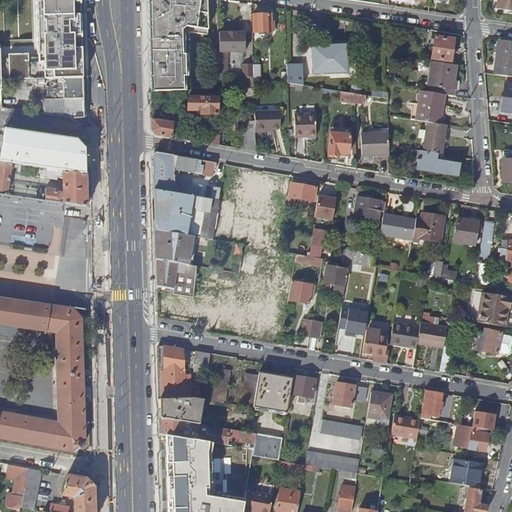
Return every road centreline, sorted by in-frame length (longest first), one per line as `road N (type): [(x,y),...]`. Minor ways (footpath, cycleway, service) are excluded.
road 1 (residential): [(135,330),(511,394)]
road 2 (residential): [(484,200),(129,140)]
road 3 (primary): [(112,134),(122,473)]
road 4 (primary): [(135,330),(129,140)]
road 5 (primary): [(140,511),(135,330)]
road 6 (residential): [(472,27),(484,200)]
road 7 (residential): [(304,2),(472,27)]
road 8 (primary): [(129,140),(125,0)]
road 9 (primary): [(108,0),(112,134)]
road 10 (residential): [(122,473),(0,452)]
